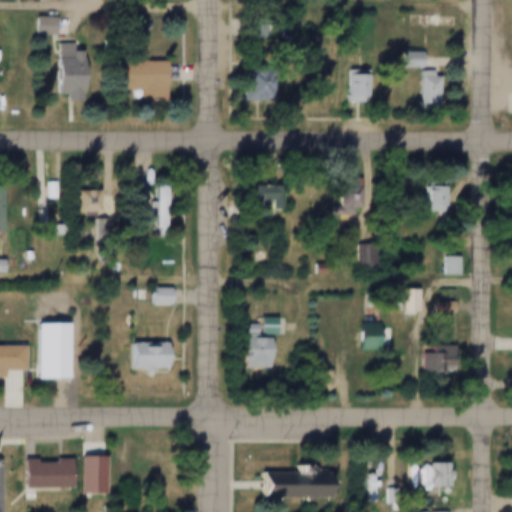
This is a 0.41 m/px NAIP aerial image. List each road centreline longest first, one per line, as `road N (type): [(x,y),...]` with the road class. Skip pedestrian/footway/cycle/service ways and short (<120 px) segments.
road 1 (residential): [(511,140),(0,136)]
road 2 (residential): [(489,0),(487,511)]
road 3 (residential): [(0,414),(511,416)]
road 4 (residential): [(215,511),(214,0)]
